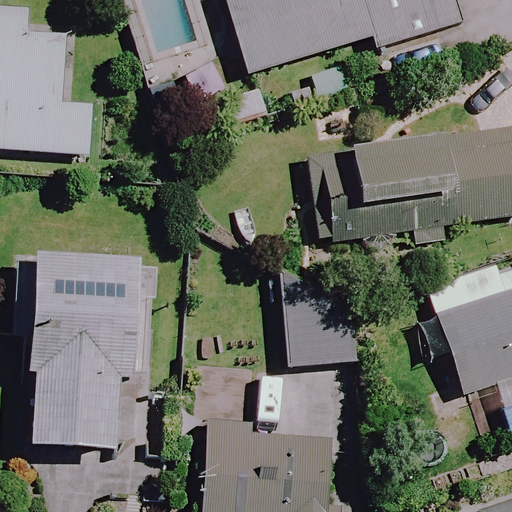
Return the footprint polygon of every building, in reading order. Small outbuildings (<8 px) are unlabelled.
[(462,0),(217,0),(215,1),(240,81),(364,44),(368,55),(454,29),(447,5),(462,0)] [(85,110),(59,109),(63,41),(26,39),(28,17),(0,15),(0,161),(82,166),(85,110)] [(338,67),(301,78),(312,118),(350,107),(338,67)] [(354,247),(435,236),(511,226),(511,135),(299,164),(311,252),(354,247)] [(145,269),(6,264),(3,340),(25,341),(21,455),(107,458),(109,383),(141,384),(143,336),(126,336),(126,308),(144,309),(145,269)] [(511,266),(422,294),(454,402),(490,391),(509,454),(511,452),(511,266)] [(348,371),(345,296),(277,298),(280,374),(348,371)] [(328,511),(333,441),(202,432),(197,511),(328,511)] [(511,511),(511,503),(488,511),(511,511)]
